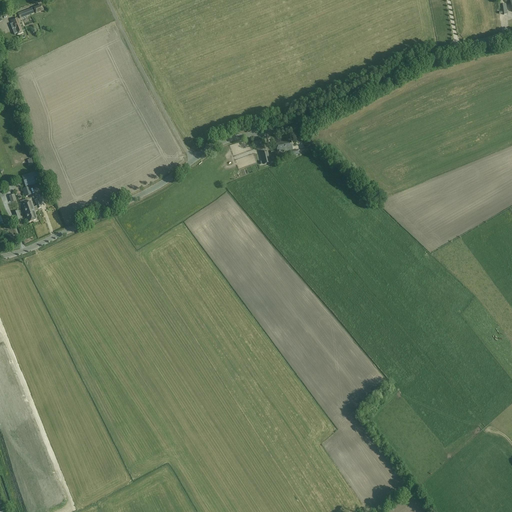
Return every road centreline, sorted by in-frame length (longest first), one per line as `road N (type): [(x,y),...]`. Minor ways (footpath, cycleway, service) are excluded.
road 1 (unclassified): [(193,160),(231,138),(296,126),(424,59),(511,32)]
road 2 (unclassified): [(0,257),(153,188),(193,160)]
road 3 (unclassified): [(193,160),(108,0)]
